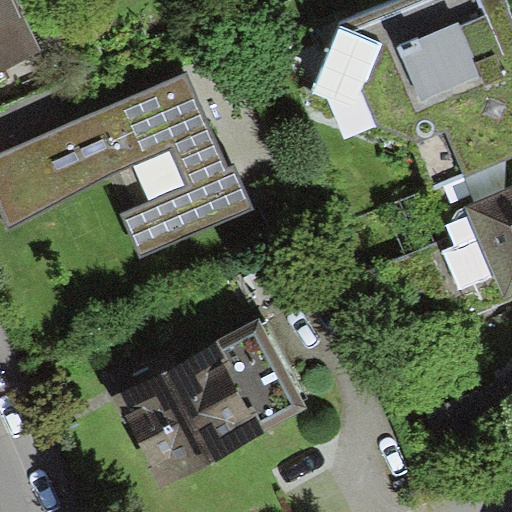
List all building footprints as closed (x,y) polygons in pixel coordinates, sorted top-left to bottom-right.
[(0,0),(0,77),(29,65),(0,0)] [(511,139),(511,31),(498,0),(385,0),(319,28),(302,82),(328,129),(368,125),(401,193),(511,139)] [(185,87),(0,165),(0,201),(14,234),(157,173),(172,209),(128,228),(144,264),(242,222),(185,87)] [(499,288),(510,312),(511,311),(511,189),(447,223),(438,255),(457,305),(499,288)] [(292,421),(251,327),(109,389),(150,483),(292,421)] [(511,379),(438,402),(447,433),(511,414),(511,379)]
